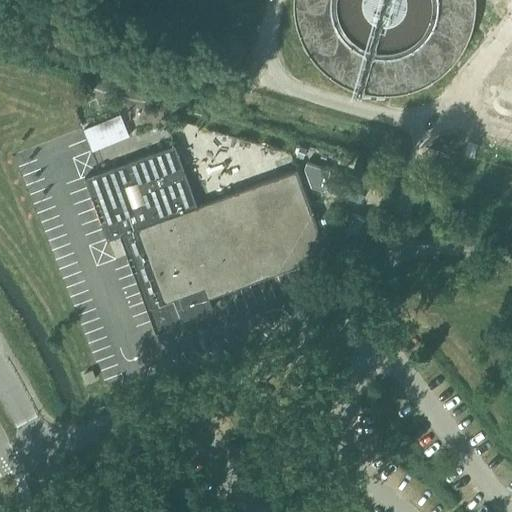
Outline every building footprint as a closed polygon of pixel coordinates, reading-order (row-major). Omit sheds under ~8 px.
[(329,251),(298,167),(198,204),(176,143),(85,177),(108,239),(123,233),(151,307),(159,304),(166,324),(158,327),(158,328),(214,307),(210,296),(329,251)] [(300,148),(296,157),(303,159),(307,150),(300,148)] [(307,162),(306,167),(312,186),(325,190),(334,192),(361,201),(367,181),(331,170),(307,162)] [(353,213),(343,239),(366,247),(375,221),(353,213)] [(328,217),(319,220),(323,232),(332,229),(328,217)]
